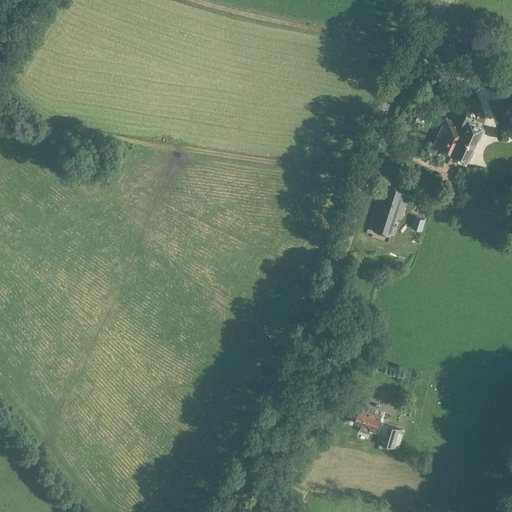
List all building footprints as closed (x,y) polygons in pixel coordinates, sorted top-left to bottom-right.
[(418,99),(423,105),(435,95),(430,89),(418,99)] [(468,124),(467,126),(446,117),(432,146),(466,162),(482,126),(473,121),(474,117),(466,113),(462,122),(468,124)] [(388,182),(373,230),(391,235),(392,233),(393,234),(396,225),(394,224),(397,216),(402,217),(406,202),(402,201),(406,187),(388,182)] [(496,198),(493,205),(484,202),(481,210),(510,221),(511,217),(511,212),(500,208),(502,200),(496,198)] [(416,216),(412,228),(421,231),(425,219),(416,216)] [(369,429),(376,431),(381,414),(360,407),(355,422),(370,427),(369,429)] [(378,442),(397,448),(402,429),(383,423),(378,442)]
